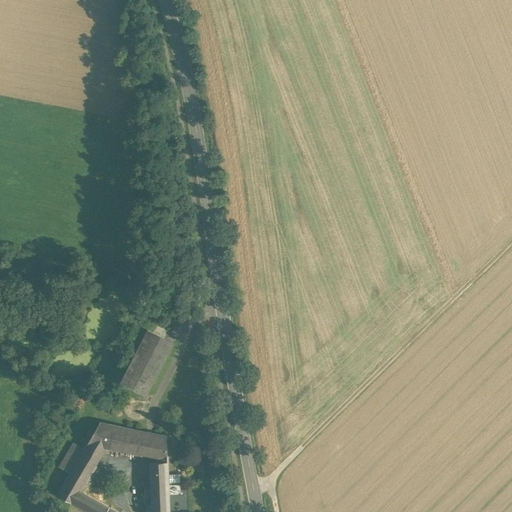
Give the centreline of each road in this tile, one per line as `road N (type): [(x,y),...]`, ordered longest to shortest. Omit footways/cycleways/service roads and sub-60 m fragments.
road 1 (tertiary): [(258,511),(201,156),(164,0)]
road 2 (track): [(254,491),(511,242)]
